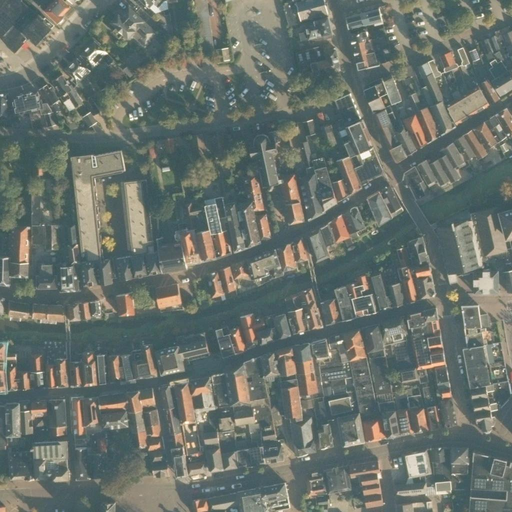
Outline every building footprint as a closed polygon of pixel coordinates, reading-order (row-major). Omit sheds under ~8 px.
[(0,0),(0,38),(13,52),(26,37),(37,47),(52,31),(42,21),(43,19),(37,14),(36,15),(19,0),(0,0)] [(69,7),(61,0),(53,0),(49,4),(46,1),(40,8),(55,23),(56,21),(59,24),(63,20),(60,17),(62,16),(61,15),(69,7)] [(137,0),(135,2),(151,18),(156,12),(154,10),(160,4),(164,7),(165,15),(169,14),(168,5),(167,0),(137,0)] [(195,0),(202,52),(214,50),(207,0),(195,0)] [(326,14),(328,12),(324,0),(303,0),(297,2),(283,5),(289,26),(297,24),(295,15),(300,14),(302,21),(326,14)] [(379,7),(346,16),(349,30),(383,21),(379,7)] [(144,21),(130,8),(129,9),(127,9),(125,11),(125,13),(121,17),(119,15),(112,22),(117,27),(113,32),(119,38),(124,33),(129,38),(132,35),(145,47),(151,41),(149,40),(150,39),(155,33),(144,22),(144,21)] [(333,37),(332,33),(329,17),(306,23),(307,31),(300,33),(302,41),(309,39),(310,43),(333,37)] [(372,39),(377,38),(375,31),(370,32),(371,34),(369,35),(367,27),(350,31),(353,44),(372,39)] [(488,38),(493,51),(499,49),(494,36),(488,38)] [(376,50),(377,51),(380,50),(379,44),(373,46),(372,39),(353,44),(355,55),(376,50)] [(487,54),(492,52),(487,39),(481,41),(487,54)] [(108,54),(95,41),(81,55),(89,63),(88,64),(93,69),(104,58),(109,64),(112,60),(107,54),(108,54)] [(336,71),(340,70),(335,48),(325,51),(323,46),(296,53),(300,69),(312,66),(314,76),(329,72),(330,77),(337,76),(336,71)] [(217,49),(218,62),(230,60),(229,48),(217,49)] [(470,63),(463,48),(458,50),(462,61),(462,63),(463,66),(470,63)] [(469,51),(473,61),(479,59),(476,49),(469,51)] [(375,55),(374,51),(377,51),(376,50),(355,55),(357,62),(358,70),(369,67),(380,64),(379,64),(386,62),(384,52),(375,55)] [(445,54),(452,70),(459,67),(458,64),(455,63),(451,52),(445,54)] [(492,52),(487,54),(490,63),(495,59),(492,52)] [(445,73),(452,70),(445,54),(440,56),(444,68),(444,70),(445,73)] [(90,71),(78,59),(67,70),(74,77),(72,80),(77,85),(90,71)] [(428,62),(435,78),(442,75),(441,72),(438,71),(434,60),(428,62)] [(508,71),(501,61),(498,63),(492,66),(493,67),(495,70),(497,68),(501,75),(510,90),(511,88),(511,70),(511,69),(508,71)] [(456,126),(446,105),(427,62),(417,67),(426,86),(422,88),(443,134),(456,126)] [(412,64),(403,69),(407,78),(417,73),(412,64)] [(135,73),(128,66),(123,70),(130,77),(135,73)] [(495,70),(493,67),(490,69),(496,79),(491,81),(500,96),(510,90),(501,75),(497,68),(495,70)] [(413,83),(411,77),(406,79),(404,74),(400,76),(404,86),(413,83)] [(71,85),(69,86),(63,75),(53,81),(63,96),(68,93),(71,98),(70,98),(76,107),(83,103),(71,85)] [(402,100),(392,75),(383,79),(382,78),(364,86),(375,109),(373,111),(374,112),(385,107),(380,96),(388,93),(392,104),(402,100)] [(491,104),(500,99),(488,79),(482,83),(491,104)] [(51,87),(49,88),(47,85),(41,89),(56,114),(61,111),(56,103),(59,100),(51,87)] [(470,91),(481,110),(485,108),(490,105),(478,86),(470,91)] [(108,102),(115,98),(108,87),(101,91),(108,102)] [(25,94),(29,111),(41,109),(42,115),(52,112),(47,103),(43,104),(42,99),(40,100),(38,91),(32,93),(32,92),(31,92),(30,92),(29,92),(28,92),(27,93),(27,94),(25,94)] [(478,112),(481,110),(470,91),(462,96),(473,115),(478,112)] [(0,117),(11,118),(10,110),(8,109),(9,93),(0,93),(0,117)] [(361,118),(351,93),(336,100),(334,99),(331,101),(333,108),(336,107),(335,103),(337,102),(345,122),(343,123),(342,119),(340,119),(339,118),(337,118),(340,127),(345,125),(361,118)] [(408,96),(428,143),(440,136),(428,107),(423,109),(415,93),(409,96),(408,96)] [(29,111),(25,94),(24,95),(23,94),(22,94),(21,94),(20,94),(19,95),(18,96),(12,97),(14,106),(13,106),(14,109),(10,110),(11,118),(11,123),(19,121),(18,114),(29,111)] [(454,101),(465,120),(468,118),(473,115),(462,96),(454,101)] [(84,101),(94,116),(100,112),(91,97),(84,101)] [(462,122),(465,120),(454,101),(446,105),(457,125),(462,122)] [(393,120),(396,119),(390,105),(385,107),(386,109),(375,114),(381,128),(391,124),(392,124),(394,123),(393,120)] [(408,131),(417,150),(428,143),(412,107),(407,109),(411,117),(403,120),(408,131)] [(511,135),(511,116),(507,108),(496,115),(507,132),(510,139),(511,137),(511,136),(511,135)] [(56,124),(53,112),(45,114),(48,126),(56,124)] [(83,117),(90,127),(97,122),(90,112),(83,117)] [(485,122),(497,142),(507,136),(494,116),(485,122)] [(391,124),(381,128),(396,160),(397,161),(399,160),(417,150),(408,131),(406,132),(404,127),(400,128),(396,119),(393,120),(394,123),(392,124),(391,124)] [(302,122),(306,136),(316,133),(312,120),(302,122)] [(350,155),(351,157),(360,153),(364,163),(355,167),(361,185),(369,181),(368,179),(382,173),(383,170),(362,120),(346,127),(345,125),(340,127),(338,128),(340,132),(342,137),(350,155)] [(487,149),(497,142),(485,122),(474,128),(487,149)] [(337,144),(331,124),(320,128),(326,148),(337,144)] [(473,150),(478,159),(487,153),(472,129),(463,135),(473,150)] [(281,182),(280,177),(280,174),(277,175),(276,168),(277,168),(276,167),(274,160),(275,160),(275,159),(274,159),(273,153),(278,152),(276,143),(280,142),(278,130),(269,132),(271,139),(270,139),(268,136),(269,135),(268,135),(267,135),(264,134),(264,133),(263,133),(263,134),(259,135),(259,134),(258,134),(258,135),(256,138),(255,138),(254,138),(255,139),(255,143),(254,143),(254,144),(255,144),(255,146),(250,147),(252,157),(257,156),(259,163),(258,163),(258,164),(259,164),(260,170),(260,171),(261,171),(262,178),(261,178),(261,179),(262,179),(264,186),(263,186),(263,187),(269,186),(269,188),(268,189),(269,190),(270,189),(275,188),(276,188),(275,187),(275,184),(280,183),(281,182)] [(233,133),(235,145),(242,144),(240,132),(233,133)] [(205,153),(202,133),(192,135),(195,155),(205,153)] [(225,135),(228,148),(235,147),(232,133),(225,135)] [(228,155),(224,134),(211,137),(215,158),(228,155)] [(455,140),(467,162),(476,157),(463,135),(455,140)] [(308,175),(300,177),(310,219),(325,211),(325,210),(316,174),(307,141),(300,143),(308,175)] [(445,148),(457,169),(466,164),(454,142),(445,148)] [(509,150),(505,143),(500,146),(504,153),(509,150)] [(439,161),(450,180),(452,182),(461,177),(457,169),(445,148),(440,151),(444,158),(439,161)] [(72,159),(82,253),(86,253),(87,261),(104,260),(95,171),(99,171),(100,176),(126,171),(122,150),(95,155),(93,154),(92,154),(92,157),(72,159)] [(361,185),(354,166),(351,157),(350,155),(337,160),(344,179),(344,178),(351,194),(362,187),(361,185)] [(337,202),(331,183),(324,158),(318,159),(313,160),(326,210),(337,202)] [(43,175),(43,159),(33,159),(33,175),(43,175)] [(440,181),(431,166),(427,159),(417,165),(430,186),(439,181),(440,181)] [(441,185),(450,180),(439,161),(431,166),(440,181),(439,181),(441,185)] [(409,171),(404,174),(403,178),(405,183),(406,183),(414,199),(429,192),(424,183),(416,166),(409,171)] [(255,213),(261,212),(260,210),(264,209),(257,174),(243,177),(249,202),(253,201),(255,213)] [(280,177),(281,182),(284,195),(283,196),(283,199),(285,199),(290,223),(304,220),(295,174),(280,177)] [(339,201),(351,194),(344,178),(344,179),(331,183),(337,202),(339,201)] [(131,241),(150,240),(143,179),(124,181),(131,241)] [(380,190),(380,191),(393,217),(403,210),(390,184),(380,190)] [(379,225),(393,217),(380,191),(367,198),(379,225)] [(45,249),(58,249),(57,226),(44,226),(44,222),(40,222),(39,195),(31,195),(31,225),(31,243),(45,243),(45,249)] [(222,197),(215,199),(204,201),(204,206),(205,205),(208,220),(217,258),(232,252),(227,231),(222,232),(220,218),(226,217),(222,197)] [(256,216),(255,213),(253,201),(249,202),(238,205),(246,247),(261,241),(256,216)] [(236,251),(246,248),(237,202),(226,204),(236,251)] [(192,208),(192,203),(186,205),(188,218),(187,218),(188,223),(190,230),(191,230),(197,228),(203,261),(217,258),(208,220),(205,205),(204,206),(192,208)] [(365,228),(357,207),(355,206),(342,214),(343,214),(352,238),(358,236),(356,231),(365,228)] [(483,270),(474,272),(475,294),(499,293),(498,271),(497,259),(507,256),(506,251),(507,251),(497,207),(470,213),(472,219),(483,270)] [(511,210),(502,213),(504,221),(503,221),(508,238),(511,236),(511,210)] [(256,216),(261,241),(271,237),(266,214),(261,215),(256,216)] [(329,223),(336,242),(345,239),(348,247),(353,243),(342,215),(341,214),(329,222),(329,223)] [(438,227),(437,227),(438,231),(439,236),(450,283),(458,281),(457,276),(462,275),(462,276),(470,274),(469,273),(474,272),(483,270),(472,219),(461,222),(460,219),(455,221),(454,220),(453,220),(453,221),(448,222),(448,225),(438,227)] [(76,222),(67,223),(69,243),(78,242),(76,222)] [(197,260),(191,230),(190,230),(188,223),(179,225),(187,262),(197,260)] [(337,243),(336,242),(329,223),(320,228),(320,229),(327,247),(337,243)] [(9,256),(9,275),(26,276),(28,227),(11,226),(10,233),(9,233),(9,248),(9,253),(9,256)] [(330,255),(327,247),(320,229),(320,228),(308,234),(317,261),(330,255)] [(296,261),(307,259),(302,237),(292,242),(293,242),(296,261)] [(412,259),(409,259),(411,267),(415,266),(429,263),(427,255),(422,237),(408,242),(412,259)] [(159,251),(162,272),(188,268),(187,262),(182,242),(164,244),(163,238),(156,239),(159,251)] [(162,272),(159,251),(154,252),(153,239),(150,240),(131,241),(133,255),(117,258),(120,280),(162,272)] [(67,263),(58,264),(59,276),(59,278),(59,287),(59,288),(59,291),(79,290),(78,276),(76,263),(81,262),(80,260),(78,242),(69,243),(71,257),(66,257),(67,263)] [(296,267),(292,243),(276,249),(283,271),(296,267)] [(414,276),(411,267),(409,259),(405,247),(397,249),(403,267),(398,268),(401,280),(402,280),(407,303),(419,299),(414,276)] [(270,278),(284,274),(276,249),(256,256),(248,259),(253,278),(269,273),(270,278)] [(0,256),(0,283),(7,284),(8,284),(9,275),(9,256),(0,256)] [(87,261),(82,262),(85,286),(113,282),(111,259),(104,260),(87,261)] [(251,274),(247,259),(232,265),(235,279),(238,278),(251,274)] [(417,276),(432,273),(429,263),(415,266),(417,276)] [(37,275),(37,289),(58,288),(57,264),(37,265),(37,275)] [(219,270),(222,279),(223,283),(225,292),(224,292),(226,299),(230,298),(229,291),(236,289),(230,266),(219,270)] [(207,275),(212,297),(222,294),(224,300),(226,299),(224,292),(225,292),(223,283),(222,279),(219,270),(207,275)] [(392,307),(386,286),(382,271),(369,274),(379,311),(392,307)] [(417,276),(414,276),(420,299),(433,296),(435,292),(432,273),(417,276)] [(371,291),(367,276),(366,275),(358,277),(367,314),(378,311),(373,293),(365,295),(365,292),(371,291)] [(367,314),(358,281),(347,284),(355,317),(359,316),(367,314)] [(386,286),(392,307),(401,305),(405,304),(400,282),(386,286)] [(184,310),(178,283),(156,288),(160,307),(171,305),(172,311),(184,310)] [(332,323),(354,318),(347,285),(335,288),(338,298),(321,302),(327,325),(332,323)] [(300,293),(310,329),(323,326),(322,323),(318,308),(317,308),(315,301),(312,288),(300,293)] [(120,316),(135,314),(132,292),(117,295),(120,316)] [(301,331),(310,329),(300,293),(286,298),(289,311),(294,333),(301,331)] [(28,303),(8,300),(7,315),(10,316),(10,320),(26,321),(27,317),(28,303)] [(101,314),(99,300),(88,302),(90,316),(101,314)] [(291,334),(286,314),(282,301),(272,304),(276,317),(275,317),(275,314),(265,317),(268,328),(267,328),(258,331),(262,343),(268,341),(275,339),(291,334)] [(89,318),(87,302),(77,303),(79,319),(89,318)] [(68,320),(78,319),(77,303),(67,304),(68,320)] [(46,323),(46,319),(46,318),(46,304),(32,304),(32,317),(37,318),(36,322),(46,323)] [(63,320),(62,308),(61,305),(46,304),(46,318),(46,319),(46,323),(55,323),(56,319),(63,320)] [(480,315),(479,305),(462,305),(461,306),(466,335),(467,347),(485,344),(495,343),(493,332),(489,331),(478,332),(477,327),(482,327),(489,326),(487,314),(480,315)] [(429,340),(442,337),(438,318),(437,307),(432,308),(424,310),(429,340)] [(424,311),(407,315),(408,316),(420,383),(428,381),(426,368),(434,367),(429,340),(424,310),(424,311)] [(255,320),(253,313),(240,317),(249,348),(261,344),(258,331),(267,328),(264,317),(255,320)] [(410,338),(405,317),(405,316),(380,322),(383,342),(384,345),(391,344),(393,354),(396,353),(401,382),(419,379),(411,337),(410,338)] [(368,352),(377,394),(378,401),(379,403),(394,401),(391,385),(389,376),(379,323),(374,325),(363,327),(368,352)] [(229,330),(228,326),(217,329),(217,328),(216,328),(224,357),(236,353),(229,330)] [(229,330),(236,353),(240,352),(247,350),(240,327),(229,330)] [(350,361),(353,377),(359,405),(359,407),(379,403),(378,401),(376,402),(366,356),(360,329),(344,333),(347,344),(350,361)] [(210,354),(205,332),(184,337),(184,335),(177,337),(179,345),(157,350),(162,374),(166,373),(191,367),(189,359),(210,354)] [(340,351),(339,351),(340,355),(341,354),(343,362),(350,361),(347,344),(344,333),(329,337),(330,348),(334,347),(339,346),(340,351)] [(434,367),(447,364),(442,337),(429,340),(434,367)] [(329,350),(327,338),(312,342),(314,357),(316,356),(317,362),(318,362),(321,382),(331,380),(332,386),(346,384),(345,378),(353,377),(350,361),(343,362),(341,354),(340,355),(339,351),(340,351),(339,346),(334,347),(334,349),(329,350)] [(300,394),(312,392),(318,391),(312,357),(310,342),(294,345),(300,394)] [(470,367),(487,364),(504,360),(501,342),(495,343),(485,344),(467,347),(466,347),(470,367)] [(132,353),(136,379),(146,377),(157,375),(153,344),(142,345),(143,349),(132,350),(133,353),(132,353)] [(291,421),(303,419),(293,347),(293,345),(277,350),(280,375),(281,378),(286,417),(291,417),(291,421)] [(262,355),(265,380),(274,378),(281,378),(280,375),(277,350),(276,350),(272,352),(272,351),(262,355)] [(83,354),(85,385),(97,384),(95,351),(83,352),(83,354)] [(5,353),(5,367),(7,390),(19,389),(17,366),(16,353),(5,353)] [(136,379),(132,353),(121,355),(108,356),(111,382),(136,379)] [(31,371),(44,370),(43,354),(31,355),(31,371)] [(75,386),(85,385),(83,354),(78,354),(78,361),(71,362),(72,386),(75,386)] [(109,382),(107,354),(96,355),(98,384),(102,383),(109,382)] [(245,363),(255,423),(261,422),(262,430),(264,441),(277,439),(273,419),(265,380),(262,355),(245,361),(245,363)] [(58,386),(69,386),(67,359),(57,359),(57,360),(58,386)] [(48,387),(58,386),(57,360),(55,360),(55,363),(47,364),(48,387)] [(487,364),(490,384),(508,380),(504,360),(487,364)] [(28,371),(27,365),(27,362),(17,362),(17,365),(19,389),(32,388),(31,372),(31,371),(28,371)] [(249,424),(255,423),(245,363),(241,364),(241,363),(225,368),(226,369),(226,372),(231,404),(234,424),(236,424),(249,422),(249,424)] [(437,389),(451,387),(447,364),(434,367),(436,384),(437,389)] [(473,387),(490,384),(487,364),(470,367),(473,387)] [(44,372),(44,370),(31,371),(31,372),(32,388),(46,387),(45,372),(44,372)] [(231,404),(226,372),(212,374),(213,379),(218,410),(221,431),(218,432),(216,413),(213,413),(214,415),(209,416),(210,424),(203,425),(205,433),(204,433),(210,471),(224,469),(239,466),(236,442),(233,424),(234,424),(231,404)] [(398,384),(396,375),(389,376),(391,385),(398,384)] [(201,378),(206,412),(216,411),(215,405),(211,376),(201,378)] [(208,420),(206,412),(201,378),(190,380),(198,422),(208,420)] [(492,429),(490,420),(493,419),(492,416),(497,416),(496,409),(499,409),(511,396),(508,380),(490,384),(473,387),(471,387),(477,422),(479,422),(480,428),(482,428),(483,430),(483,431),(486,433),(490,432),(492,429)] [(186,454),(189,474),(207,471),(204,451),(201,451),(196,420),(190,381),(174,384),(177,397),(178,396),(183,422),(188,454),(186,454)] [(182,432),(177,406),(172,385),(160,387),(165,408),(167,421),(170,434),(182,432)] [(434,385),(426,386),(423,387),(427,407),(430,429),(441,427),(437,405),(438,405),(434,385)] [(323,388),(324,396),(332,395),(331,387),(323,388)] [(451,387),(437,389),(438,397),(443,427),(457,424),(451,387)] [(157,409),(153,388),(140,390),(127,392),(129,407),(130,411),(129,411),(133,436),(129,436),(130,450),(135,449),(134,447),(149,445),(147,434),(146,426),(143,411),(144,411),(145,418),(147,418),(148,425),(159,424),(157,409)] [(327,415),(328,420),(338,418),(344,446),(365,441),(359,413),(355,391),(323,397),(323,401),(327,415)] [(126,407),(129,407),(127,392),(123,393),(99,396),(101,413),(126,410),(126,407)] [(421,401),(420,395),(407,397),(409,403),(410,410),(415,432),(428,430),(422,401),(421,401)] [(87,447),(92,447),(97,446),(97,434),(96,432),(102,431),(102,424),(99,396),(84,398),(87,433),(87,435),(87,438),(87,447)] [(396,410),(400,435),(413,432),(407,403),(409,403),(407,397),(399,398),(401,409),(396,410)] [(75,434),(87,433),(84,398),(73,398),(75,434)] [(47,427),(49,427),(50,434),(57,434),(67,433),(65,399),(49,399),(49,400),(51,416),(47,416),(47,427)] [(301,401),(303,409),(314,407),(313,399),(301,401)] [(20,401),(20,403),(21,431),(34,431),(34,428),(33,418),(32,401),(30,401),(30,400),(20,401)] [(51,416),(49,400),(47,400),(32,401),(33,418),(37,418),(39,415),(45,415),(45,416),(44,416),(44,424),(42,424),(42,427),(47,427),(47,416),(51,416)] [(327,415),(323,401),(318,402),(321,416),(327,415)] [(400,435),(396,410),(394,401),(379,403),(381,413),(382,413),(387,437),(400,435)] [(3,404),(0,403),(0,447),(6,448),(6,444),(8,444),(7,404),(3,404)] [(21,435),(21,431),(20,403),(7,403),(7,404),(8,435),(21,435)] [(385,437),(381,417),(381,413),(379,403),(359,407),(362,421),(365,441),(385,437)] [(103,428),(128,425),(126,410),(101,413),(103,428)] [(329,423),(328,420),(327,415),(321,416),(323,424),(322,424),(323,429),(316,430),(319,448),(321,448),(322,449),(323,449),(324,449),(325,449),(325,448),(326,448),(326,447),(328,447),(328,446),(333,445),(329,423)] [(311,418),(303,419),(291,421),(296,455),(308,453),(316,451),(311,418)] [(250,431),(262,430),(261,422),(255,423),(249,424),(250,431)] [(152,438),(162,436),(159,424),(148,425),(146,426),(147,434),(151,433),(152,438)] [(34,435),(41,435),(50,434),(49,427),(47,427),(42,427),(34,428),(34,431),(34,435)] [(92,478),(98,477),(108,477),(105,431),(102,431),(96,432),(97,434),(97,446),(92,447),(93,462),(91,462),(92,478)] [(184,445),(182,432),(170,434),(172,447),(184,445)] [(164,448),(162,436),(152,438),(151,433),(147,434),(149,445),(150,451),(164,448)] [(41,441),(35,442),(33,442),(33,447),(32,447),(32,449),(34,449),(34,451),(36,479),(48,478),(48,475),(52,475),(53,480),(70,479),(68,440),(67,437),(61,437),(62,440),(58,440),(57,434),(50,434),(41,435),(41,441)] [(76,448),(87,447),(87,438),(75,439),(76,448)] [(266,462),(284,460),(281,443),(283,443),(283,439),(274,440),(275,442),(263,444),(263,446),(266,462)] [(245,440),(236,442),(239,466),(253,464),(251,446),(247,447),(245,440)] [(266,462),(263,446),(258,446),(257,441),(252,441),(252,446),(251,446),(253,464),(266,462)] [(189,474),(186,454),(184,445),(172,447),(177,476),(189,474)] [(78,479),(92,478),(91,462),(93,462),(92,447),(87,447),(76,448),(78,479)] [(449,459),(447,447),(431,448),(434,480),(435,482),(436,490),(437,494),(451,493),(450,489),(451,489),(451,469),(452,459),(449,459)] [(468,447),(452,447),(452,459),(451,469),(451,489),(466,489),(468,476),(469,472),(468,471),(468,464),(470,464),(471,455),(471,454),(470,454),(470,450),(468,450),(468,447)] [(152,464),(167,461),(164,448),(150,451),(152,464)] [(421,483),(426,482),(425,474),(431,473),(427,449),(415,452),(420,476),(421,483)] [(26,479),(36,479),(34,451),(10,453),(12,479),(26,478),(26,479)] [(511,511),(511,466),(506,464),(507,460),(506,459),(505,458),(503,457),(501,457),(499,457),(498,457),(496,457),(495,456),(494,461),(484,459),(485,454),(474,451),(473,460),(469,511),(511,511)] [(408,478),(420,476),(415,452),(404,454),(408,478)] [(363,486),(380,484),(379,478),(382,478),(379,460),(350,465),(352,476),(359,475),(360,485),(363,485),(363,486)] [(167,461),(152,464),(154,476),(169,476),(167,461)] [(338,467),(333,468),(326,470),(324,470),(325,471),(329,493),(351,489),(347,467),(347,465),(346,466),(338,467)] [(306,474),(309,496),(317,494),(327,493),(324,471),(306,474)] [(238,492),(240,511),(284,511),(284,509),(290,507),(287,488),(285,482),(264,487),(264,486),(257,488),(238,492)] [(426,482),(421,483),(395,485),(396,496),(427,493),(426,482)] [(380,484),(363,486),(365,497),(382,494),(380,484)] [(240,511),(238,492),(201,499),(192,501),(194,511),(240,511)] [(317,494),(319,504),(329,503),(327,493),(317,494)] [(382,494),(365,497),(367,507),(383,504),(382,494)] [(115,511),(116,502),(109,502),(102,502),(102,511),(115,511)] [(397,511),(413,511),(412,503),(397,504),(397,511)]
